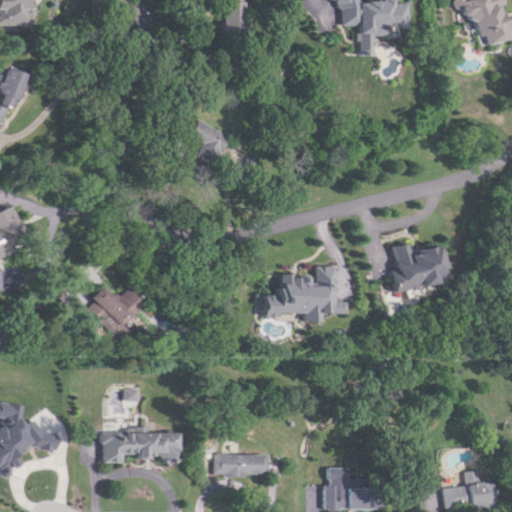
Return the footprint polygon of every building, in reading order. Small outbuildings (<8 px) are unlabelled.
[(0,0),(0,24),(25,26),(26,0),(0,0)] [(216,31),(237,32),(237,1),(217,0),(216,31)] [(356,0),(355,0),(327,0),(336,9),(336,24),(353,24),(353,40),(354,41),(354,54),(367,55),(368,36),(394,36),(394,27),(405,27),(405,2),(391,2),(390,0),(378,0),(377,1),(356,0)] [(506,39),(498,4),(500,4),(498,0),(451,0),(454,11),(467,8),(475,45),(506,39)] [(0,120),(2,121),(9,99),(16,101),(24,74),(2,67),(0,73),(0,120)] [(183,135),(195,141),(183,165),(202,174),(222,134),(192,118),(183,135)] [(0,256),(23,248),(19,238),(24,236),(12,205),(0,209),(0,256)] [(438,244),(408,250),(407,242),(389,246),(393,267),(388,268),(392,290),(444,280),(438,244)] [(333,265),(313,265),(312,285),(304,285),(305,274),(276,274),(276,294),(259,294),(259,315),(273,315),(274,312),(298,312),(298,320),(317,321),(317,312),(343,312),(343,301),(332,301),(333,265)] [(126,286),(114,298),(102,285),(88,297),(92,301),(78,314),(91,328),(99,321),(115,339),(125,329),(120,323),(142,304),(126,286)] [(132,388),(119,388),(119,400),(132,400),(132,388)] [(21,405),(0,401),(0,418),(3,425),(0,427),(0,477),(7,474),(8,468),(17,464),(12,453),(26,446),(50,450),(53,448),(55,436),(53,433),(40,431),(34,419),(23,425),(19,417),(21,405)] [(166,430),(125,430),(124,431),(97,431),(97,462),(116,462),(116,453),(130,453),(130,456),(166,457),(166,430)] [(206,475),(259,474),(258,453),(205,454),(206,475)] [(462,485),(438,487),(440,508),(458,506),(459,508),(492,504),(489,481),(478,482),(476,469),(461,471),(462,485)] [(317,508),(365,509),(366,486),(317,485),(317,508)]
